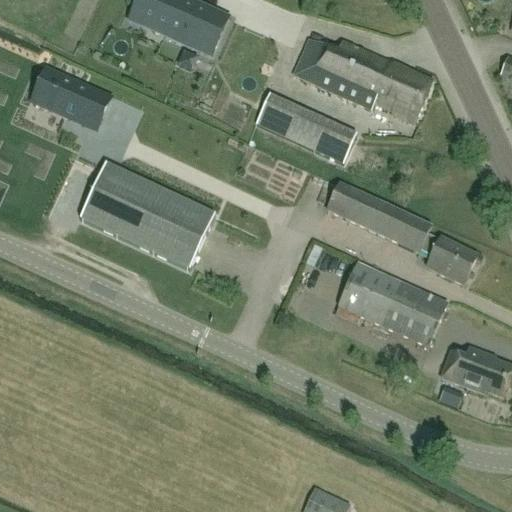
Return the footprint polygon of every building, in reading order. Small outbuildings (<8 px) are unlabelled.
[(218,44),(203,38),(211,19),(183,7),(185,2),(181,0),(144,0),(136,18),(168,32),(165,39),(213,60),(219,45),(218,44)] [(77,34),(66,61),(120,84),(131,56),(77,34)] [(339,55),(310,42),(294,79),(372,113),(375,106),(394,114),(392,118),(415,128),(434,86),(343,46),(339,55)] [(184,56),(178,70),(192,76),(198,61),(184,56)] [(511,62),(508,60),(499,79),(511,84),(511,62)] [(48,75),(34,106),(96,134),(110,103),(48,75)] [(357,138),(270,98),(257,128),(344,168),(357,138)] [(227,201),(254,212),(258,201),(281,211),(295,177),(265,165),(268,159),(247,151),(227,201)] [(190,274),(216,219),(106,168),(80,223),(190,274)] [(308,182),(306,192),(323,195),(325,185),(308,182)] [(440,244),(428,238),(432,230),(340,187),(327,215),(419,257),(420,254),(432,260),(427,271),(464,289),(478,260),(441,242),(440,244)] [(428,351),(448,308),(358,268),(338,311),(428,351)] [(511,370),(487,362),(488,359),(469,352),(466,361),(451,356),(442,382),(486,399),(487,397),(504,403),(511,381),(511,370)] [(304,511),(353,511),(355,510),(316,491),(304,511)]
